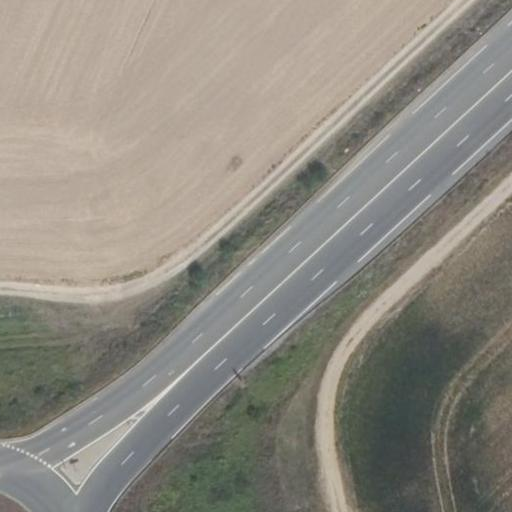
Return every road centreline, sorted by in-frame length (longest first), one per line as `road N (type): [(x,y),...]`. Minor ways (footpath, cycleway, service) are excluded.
road 1 (track): [(467,0),(149,289),(0,291)]
road 2 (track): [(511,157),(264,374),(184,489),(203,511)]
road 3 (tertiary): [(511,80),(173,383)]
road 4 (tertiary): [(173,383),(53,448),(0,459)]
road 5 (tertiary): [(91,511),(173,383)]
